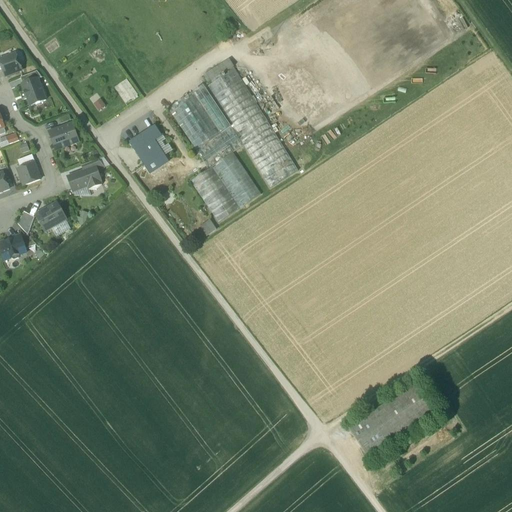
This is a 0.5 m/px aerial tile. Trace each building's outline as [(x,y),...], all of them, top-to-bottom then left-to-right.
[(16,55),(0,60),(0,64),(2,70),(5,78),(22,71),(16,55)] [(208,85),(234,68),(228,59),(202,76),(208,85)] [(190,182),(218,225),(261,196),(233,153),(242,147),(270,190),(298,171),(234,68),(208,85),(169,110),(208,171),(190,182)] [(37,72),(20,78),(23,85),(38,79),(38,80),(42,78),(37,72)] [(116,87),(127,104),(140,95),(129,78),(116,87)] [(38,80),(38,79),(23,85),(22,85),(24,93),(20,95),(22,101),(27,99),(30,107),(46,101),(38,80)] [(101,111),(108,106),(102,98),(95,104),(101,111)] [(69,116),(58,120),(60,125),(71,121),(69,116)] [(72,123),(47,133),(55,154),(81,144),(72,123)] [(132,142),(152,172),(168,162),(154,141),(161,136),(155,128),(132,142)] [(0,139),(3,148),(21,141),(18,133),(0,139)] [(26,145),(20,147),(23,153),(29,152),(26,145)] [(90,158),(85,153),(81,157),(85,162),(90,158)] [(31,156),(18,161),(20,169),(34,164),(31,156)] [(98,160),(81,167),(83,172),(95,168),(96,172),(105,169),(98,160)] [(20,169),(17,170),(24,187),(40,181),(34,164),(20,169)] [(83,172),(80,174),(79,175),(80,178),(77,180),(75,177),(74,176),(68,178),(73,192),(87,187),(89,191),(96,191),(102,186),(96,172),(95,168),(83,172)] [(0,193),(9,190),(3,174),(0,174),(0,193)] [(57,206),(37,217),(45,232),(52,228),(53,229),(55,228),(57,227),(58,225),(58,224),(65,221),(57,206)] [(200,228),(207,238),(217,231),(210,221),(200,228)] [(21,234),(0,242),(0,254),(3,263),(12,260),(14,261),(18,259),(19,258),(28,254),(27,249),(22,238),(21,234)] [(36,246),(28,236),(22,238),(27,249),(36,246)] [(414,386),(348,430),(368,459),(434,415),(414,386)]
